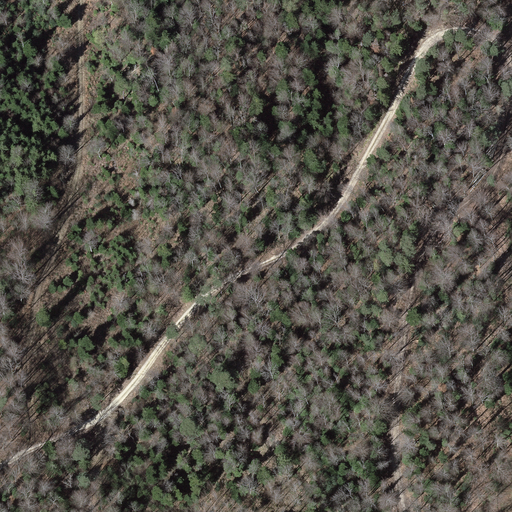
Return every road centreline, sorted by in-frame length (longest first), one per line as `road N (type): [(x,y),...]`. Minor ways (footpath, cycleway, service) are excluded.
road 1 (track): [(511,59),(496,38),(470,29),(429,36),(317,228),(197,299),(105,410),(0,465)]
road 2 (track): [(406,511),(394,441),(419,262),(448,218),(492,176),(511,122)]
road 3 (track): [(82,0),(81,169),(64,224)]
